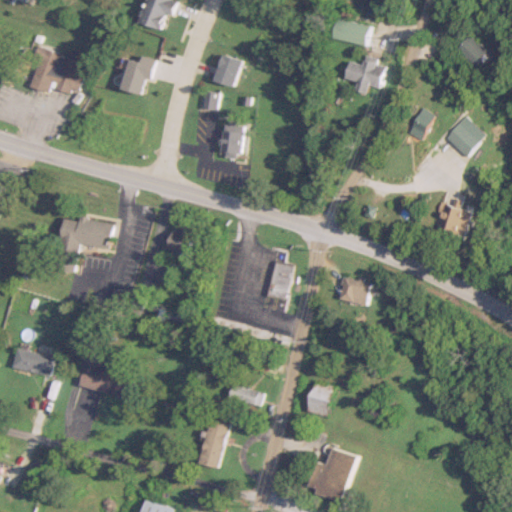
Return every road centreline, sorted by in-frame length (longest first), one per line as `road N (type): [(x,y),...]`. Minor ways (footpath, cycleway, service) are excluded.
road 1 (residential): [(258,511),(318,231),(382,128),(426,0)]
road 2 (secondary): [(511,317),(318,231),(0,139)]
road 3 (residential): [(0,428),(262,499)]
road 4 (residential): [(159,183),(186,61),(210,0)]
